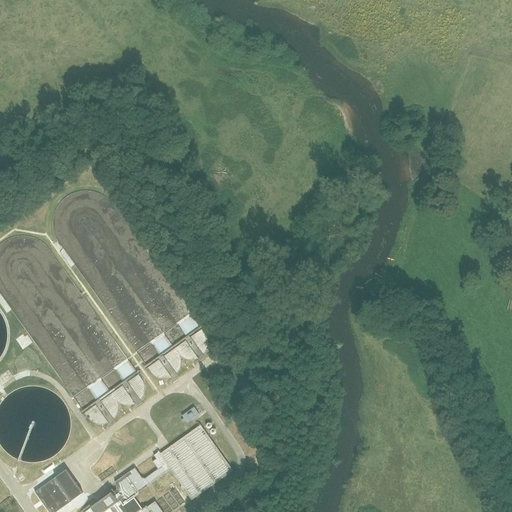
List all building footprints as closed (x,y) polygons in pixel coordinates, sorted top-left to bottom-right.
[(151,360),(145,364),(145,368),(148,373),(152,377),(157,379),(163,381),(171,378),(176,373),(178,368),(180,361),(181,361),(186,362),(193,362),(198,359),(201,358),(205,354),(206,349),(205,343),(204,339),(201,333),(197,328),(191,332),(185,337),(177,342),(171,346),(164,351),(158,355),(151,360)] [(90,404),(83,409),(84,412),(87,417),(91,422),(96,424),(102,425),(109,422),(115,417),(117,412),(118,405),(120,405),(125,406),(131,406),(137,403),(140,401),(143,397),(144,392),(144,387),(142,382),(139,377),(135,372),(129,376),(123,381),(116,385),(109,390),(102,395),(96,400),(90,404)] [(187,423),(200,414),(195,407),(182,416),(184,419),(182,420),(183,422),(186,421),(187,423)] [(213,423),(209,425),(215,436),(219,434),(213,423)] [(233,471),(200,425),(161,453),(159,452),(153,455),(155,459),(152,461),(157,469),(145,478),(142,478),(135,468),(115,482),(117,489),(85,511),(105,511),(110,509),(111,511),(162,511),(155,501),(144,509),(134,496),(148,486),(170,471),(181,486),(179,487),(182,491),(183,490),(191,501),(233,471)] [(49,511),(56,511),(71,501),(83,493),(66,470),(55,478),(35,492),(49,511)]
